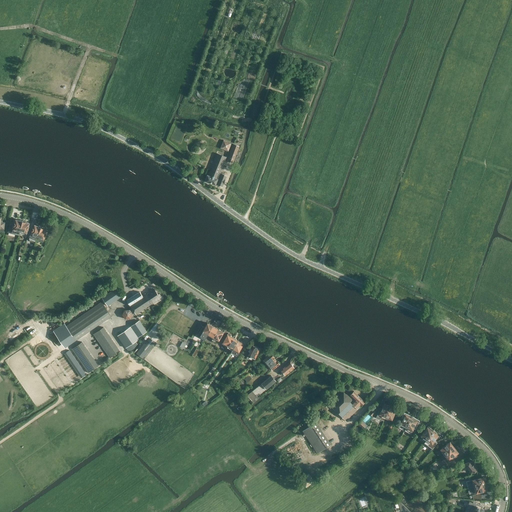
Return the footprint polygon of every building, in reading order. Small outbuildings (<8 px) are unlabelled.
[(221,148),(229,150),(231,142),(223,140),(221,148)] [(233,163),(239,147),(233,145),(227,161),(233,163)] [(219,177),(226,157),(217,154),(209,176),(208,176),(205,181),(215,185),(217,182),(219,183),(218,185),(222,187),(226,176),(222,174),(221,177),(219,177)] [(20,233),(23,221),(20,220),(19,220),(16,220),(16,222),(15,223),(14,225),(10,224),(8,232),(19,235),(20,233)] [(26,222),(23,221),(20,233),(19,235),(26,236),(28,230),(29,226),(28,226),(29,225),(29,223),(26,222)] [(29,237),(36,240),(41,227),(39,226),(38,226),(35,225),(34,228),(33,228),(32,231),(31,231),(29,237)] [(44,228),(41,227),(36,240),(43,243),(45,236),(46,236),(47,233),(46,233),(46,232),(47,232),(47,230),(44,229),(44,228)] [(108,306),(122,296),(116,288),(102,298),(108,306)] [(130,309),(131,311),(133,310),(136,315),(160,298),(155,290),(143,297),(140,292),(126,301),(128,303),(124,305),(127,310),(130,309)] [(76,340),(111,316),(102,303),(67,327),(76,340)] [(139,321),(131,326),(138,337),(147,331),(139,321)] [(208,335),(213,326),(210,325),(210,324),(209,323),(208,324),(207,323),(205,328),(201,325),(195,335),(204,341),(208,335)] [(65,326),(54,334),(62,346),(73,338),(65,326)] [(213,338),(218,329),(216,328),(215,327),(214,327),(213,327),(213,326),(208,335),(213,338)] [(104,327),(94,334),(110,358),(121,351),(104,327)] [(126,347),(139,339),(130,327),(118,336),(126,347)] [(218,341),(223,332),(221,331),(221,330),(219,329),(218,330),(218,329),(213,338),(212,339),(216,341),(216,340),(218,341)] [(227,347),(233,338),(232,338),(232,337),(230,336),(227,335),(222,344),(227,347)] [(138,351),(144,356),(155,342),(149,337),(138,351)] [(232,350),(238,341),(237,341),(236,340),(236,339),(235,339),(233,338),(227,347),(232,350)] [(187,350),(190,344),(183,340),(180,346),(187,350)] [(72,349),(89,373),(99,365),(83,341),(72,349)] [(240,342),(238,341),(232,350),(238,353),(243,344),(242,343),(241,342),(240,342)] [(254,360),(260,349),(253,345),(251,349),(250,348),(248,351),(250,352),(248,355),(248,358),(249,359),(251,360),(252,358),(254,360)] [(69,351),(85,375),(88,373),(71,349),(69,351)] [(267,366),(275,359),(274,357),(273,357),(274,356),(273,354),(272,355),(271,354),(264,359),(264,360),(263,360),(267,366)] [(276,361),(275,359),(267,366),(271,371),(272,370),(273,370),(280,364),(279,364),(279,363),(278,361),(277,361),(276,361)] [(284,376),(285,375),(294,368),(290,363),(281,370),(280,371),(284,376)] [(270,386),(271,385),(276,381),(271,375),(247,395),(252,401),(266,389),(270,386)] [(358,409),(361,406),(365,402),(354,391),(349,396),(347,394),(346,394),(342,390),(336,395),(338,398),(330,406),(332,408),(333,408),(346,421),(358,409)] [(385,418),(390,406),(384,404),(379,414),(378,413),(376,417),(379,419),(380,418),(381,416),(385,418)] [(324,405),(319,411),(322,414),(327,408),(324,405)] [(392,419),(396,409),(390,406),(385,418),(391,420),(390,420),(390,419),(392,419)] [(368,413),(372,416),(378,410),(375,408),(371,412),(370,411),(368,413)] [(404,431),(412,417),(406,413),(404,416),(403,415),(402,418),(403,418),(400,424),(399,424),(397,427),(404,431)] [(417,420),(412,417),(404,431),(411,434),(413,431),(412,431),(413,428),(415,428),(414,430),(418,422),(417,423),(416,423),(417,420)] [(317,453),(331,445),(316,422),(303,431),(317,453)] [(426,440),(433,430),(430,428),(429,429),(428,428),(429,427),(428,426),(421,435),(420,436),(426,440)] [(436,433),(433,430),(426,440),(432,445),(430,447),(433,449),(437,443),(434,440),(438,434),(437,433),(437,435),(435,434),(436,433)] [(444,455),(454,447),(451,444),(450,445),(448,443),(441,449),(442,451),(441,452),(444,455)] [(458,453),(454,447),(444,455),(443,456),(445,459),(441,461),(444,465),(448,462),(447,461),(448,460),(448,461),(449,460),(448,460),(451,458),(452,458),(452,457),(458,453)] [(467,468),(471,473),(474,472),(475,472),(475,471),(476,471),(477,468),(472,461),(469,462),(467,464),(466,463),(460,465),(459,467),(461,470),(464,468),(467,468)] [(306,488),(315,482),(309,473),(300,479),(306,488)] [(483,477),(471,480),(469,481),(469,484),(472,483),(473,487),(485,484),(483,477)] [(487,490),(485,484),(473,487),(473,488),(475,494),(476,494),(478,500),(481,500),(482,492),(482,491),(487,490)]
